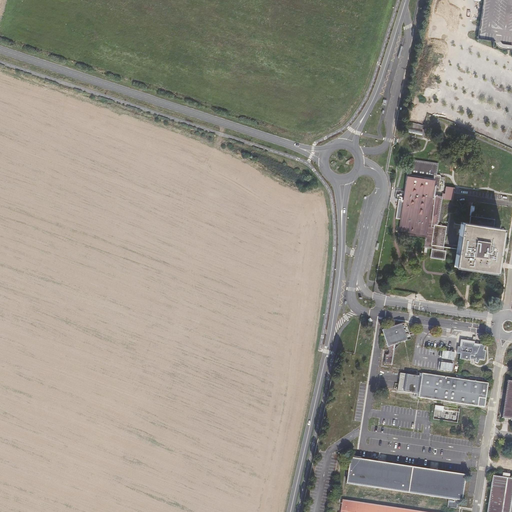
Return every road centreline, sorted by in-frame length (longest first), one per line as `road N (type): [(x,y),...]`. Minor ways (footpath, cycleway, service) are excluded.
road 1 (tertiary): [(290,144),(0,49)]
road 2 (unclassified): [(341,216),(336,300),(290,511)]
road 3 (unclassified): [(405,0),(363,117)]
